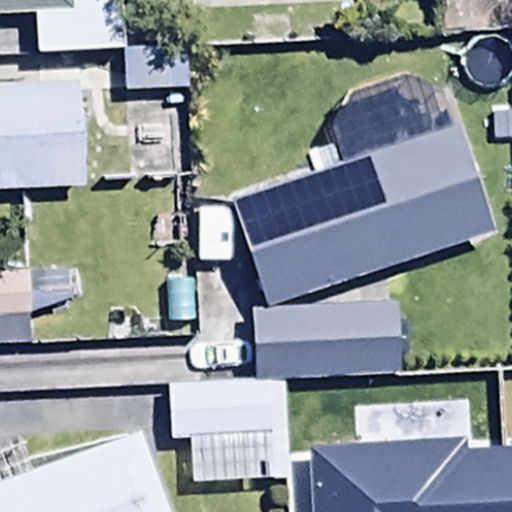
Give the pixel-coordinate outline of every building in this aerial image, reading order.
[(0,0),(0,25),(31,25),(32,64),(123,61),(121,0),(0,0)] [(0,199),(84,197),(82,94),(0,96),(0,199)] [(232,207),(267,317),(492,245),(457,134),(232,207)] [(31,279),(0,278),(0,353),(30,354),(31,279)] [(250,320),(253,383),(397,383),(397,320),(250,320)] [(511,378),(490,379),(491,476),(511,475),(511,378)] [(283,393),(165,390),(164,447),(192,448),(191,488),(281,491),(283,393)] [(165,511),(139,439),(31,477),(19,445),(0,451),(0,511),(165,511)]
